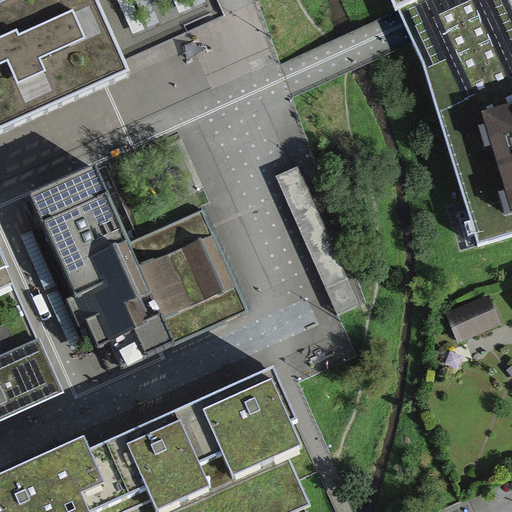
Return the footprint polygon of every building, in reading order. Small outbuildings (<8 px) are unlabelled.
[(96,0),(40,0),(0,17),(0,143),(7,141),(134,85),(125,63),(96,0)] [(388,0),(403,32),(417,63),(471,245),(511,232),(511,19),(503,0),(388,0)] [(299,162),(271,174),(287,210),(317,279),(332,314),(361,301),(345,266),(333,238),(299,162)] [(108,172),(37,206),(105,346),(120,339),(133,367),(231,320),(251,310),(213,230),(150,260),(108,172)] [(0,430),(80,394),(1,218),(0,218),(0,430)] [(486,298),(444,315),(455,342),(497,326),(486,298)] [(101,440),(0,484),(0,511),(126,511),(144,504),(163,495),(170,511),(309,511),(317,509),(270,404),(261,384),(120,447),(107,453),(101,440)]
